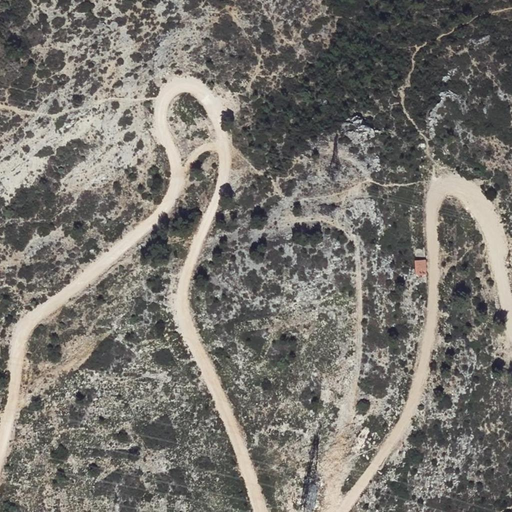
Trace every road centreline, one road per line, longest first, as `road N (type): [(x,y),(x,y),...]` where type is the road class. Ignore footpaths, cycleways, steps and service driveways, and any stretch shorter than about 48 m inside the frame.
road 1 (track): [(255,511),(231,428),(182,327),(178,278),(213,198),(223,152),(210,98),(195,82),(179,82),(163,96),(159,123),(174,165),(164,206),(21,332),(0,443)]
road 2 (track): [(341,511),(392,441),(425,368),(433,195)]
road 3 (track): [(329,511),(352,404),(359,253),(335,214)]
road 4 (track): [(433,195),(448,187),(470,192),(487,218),(511,327)]
